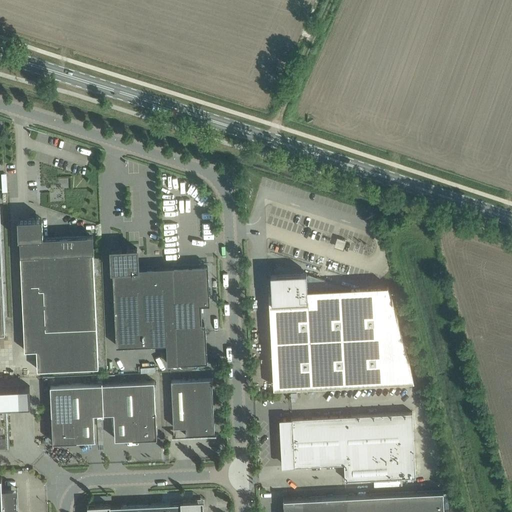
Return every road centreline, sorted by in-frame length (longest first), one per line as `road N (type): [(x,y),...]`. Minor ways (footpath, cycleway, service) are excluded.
road 1 (secondary): [(0,53),(511,219)]
road 2 (unclassified): [(241,476),(220,184),(199,169),(0,104)]
road 3 (unclassified): [(65,511),(72,491),(90,481),(241,476)]
road 4 (track): [(330,0),(275,126)]
